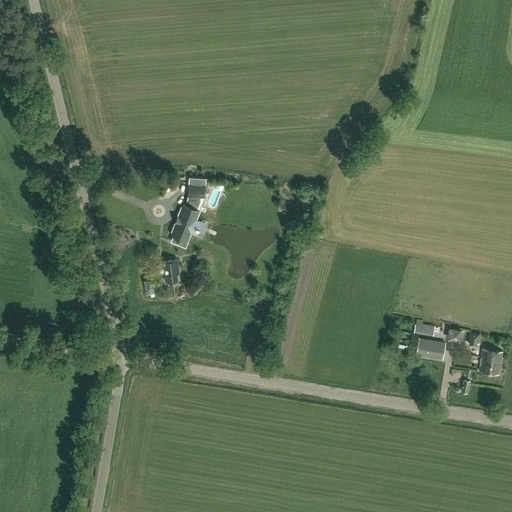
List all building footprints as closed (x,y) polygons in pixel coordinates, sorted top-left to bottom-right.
[(187,181),(174,181),(174,195),(188,195),(187,181)] [(195,208),(198,200),(199,196),(204,196),(205,184),(189,183),(188,195),(189,195),(188,197),(186,205),(183,204),(178,215),(177,215),(175,221),(176,222),(171,233),(174,234),(172,240),(177,243),(180,237),(186,239),(190,231),(197,234),(195,233),(198,228),(199,228),(199,226),(198,226),(200,220),(202,221),(202,220),(195,217),(198,210),(195,208)] [(233,188),(252,206),(257,201),(237,184),(233,188)] [(172,197),(163,198),(164,216),(174,215),(172,197)] [(216,217),(222,216),(220,206),(214,208),(216,217)] [(235,222),(241,210),(235,207),(228,218),(235,222)] [(299,223),(299,219),(286,221),(288,234),(292,233),(301,232),(299,223)] [(200,265),(206,260),(199,253),(194,258),(200,265)] [(178,279),(177,272),(179,272),(177,258),(162,260),(164,273),(166,273),(167,281),(178,279)] [(425,333),(426,323),(423,322),(423,319),(417,318),(416,321),(415,332),(425,333)] [(442,358),(445,342),(419,338),(416,353),(442,358)] [(499,373),(502,350),(482,347),(479,370),(499,373)] [(467,392),(470,380),(463,378),(460,390),(467,392)]
